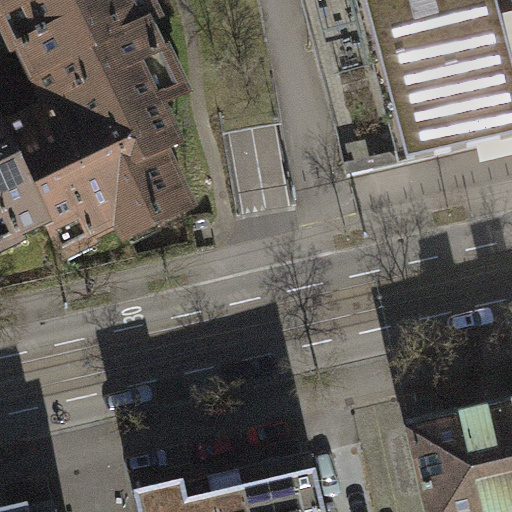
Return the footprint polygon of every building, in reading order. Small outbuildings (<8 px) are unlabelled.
[(0,252),(43,232),(56,261),(116,232),(121,243),(196,208),(169,151),(183,144),(164,104),(189,93),(144,0),(0,0),(0,26),(27,84),(36,103),(5,118),(0,108),(0,252)] [(348,178),(408,164),(363,0),(301,0),(347,172),(348,178)] [(494,0),(363,0),(408,164),(511,139),(511,64),(501,22),(494,0)] [(511,511),(511,407),(408,431),(426,511),(511,511)] [(324,511),(311,454),(135,494),(139,511),(324,511)]
